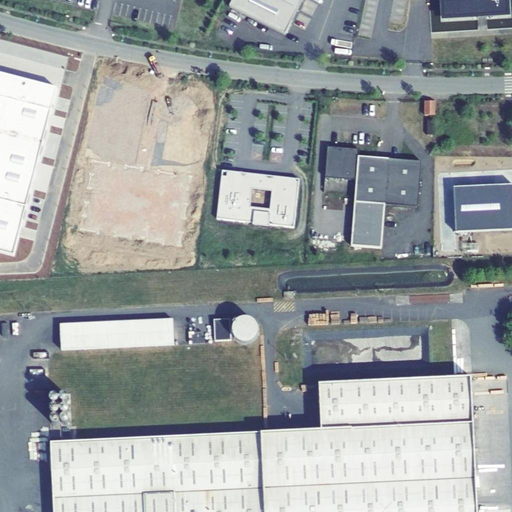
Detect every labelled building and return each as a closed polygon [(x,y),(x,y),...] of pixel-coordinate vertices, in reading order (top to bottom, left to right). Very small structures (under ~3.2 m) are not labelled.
[(302,0),(233,0),(231,7),(286,34),(302,0)] [(442,0),(444,19),(474,17),(473,13),(476,13),(486,13),(489,13),(490,16),(508,15),(507,0),(442,0)] [(0,73),(0,254),(15,258),(58,89),(0,73)] [(435,116),(435,102),(425,102),(425,116),(435,116)] [(359,149),(328,147),(325,177),(356,180),(355,202),(418,207),(422,161),(359,157),(359,149)] [(269,228),(269,225),(294,228),(299,180),(227,172),(226,177),(222,177),(217,219),(253,223),(253,226),(269,228)] [(458,217),(459,242),(509,239),(508,215),(458,217)] [(182,319),(69,325),(71,350),(183,344),(182,319)] [(256,345),(257,345),(258,345),(260,344),(261,344),(262,343),(264,342),(265,341),(265,340),(266,339),(267,337),(267,336),(267,334),(267,333),(267,331),(267,330),(266,329),(266,327),(265,326),(264,325),(263,324),(261,323),(260,323),(259,322),(257,322),(256,322),(254,322),(253,322),(252,323),(250,323),(249,324),(248,325),(247,326),(246,327),(245,328),(245,330),(244,331),(244,333),(241,333),(240,322),(224,323),(225,345),(241,344),(241,339),(245,338),(246,339),(247,341),(248,342),(249,343),(250,343),(251,344),(253,345),(254,345),(256,345)] [(486,511),(480,377),(358,383),(359,398),(329,400),(330,430),(60,443),(63,511),(486,511)]
